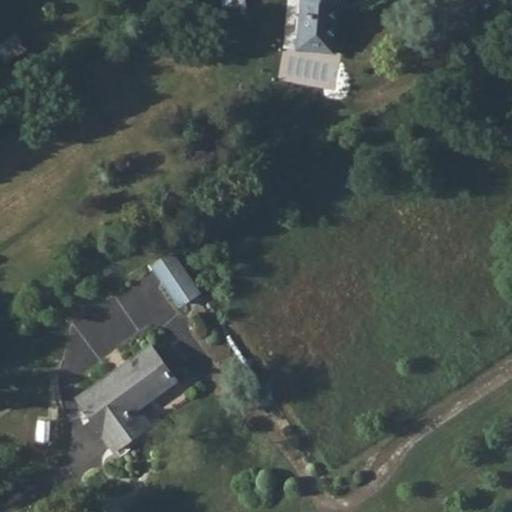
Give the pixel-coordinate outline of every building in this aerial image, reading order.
[(247,14),(243,0),(222,0),(227,18),(247,14)] [(294,42),(294,50),(332,55),(338,6),(341,0),(297,0),(296,2),(294,42)] [(281,42),(277,85),(281,88),(328,93),(332,55),(294,50),(294,42),(281,42)] [(29,64),(15,73),(23,84),(37,74),(29,64)] [(170,251),(150,265),(176,307),(198,293),(170,251)] [(149,347),(75,400),(79,405),(155,354),(149,347)] [(155,354),(79,405),(111,451),(147,426),(135,410),(174,380),(155,354)]
